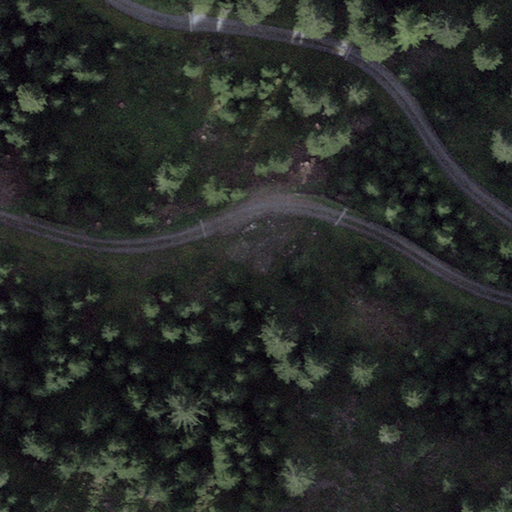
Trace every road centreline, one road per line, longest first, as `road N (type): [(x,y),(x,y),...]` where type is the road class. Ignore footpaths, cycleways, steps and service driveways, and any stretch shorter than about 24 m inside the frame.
road 1 (track): [(511,301),(439,272),(391,239),(299,204),(135,244),(72,238),(0,215)]
road 2 (track): [(123,0),(158,16),(237,24),(349,52),(399,95),(472,192),(511,220)]
